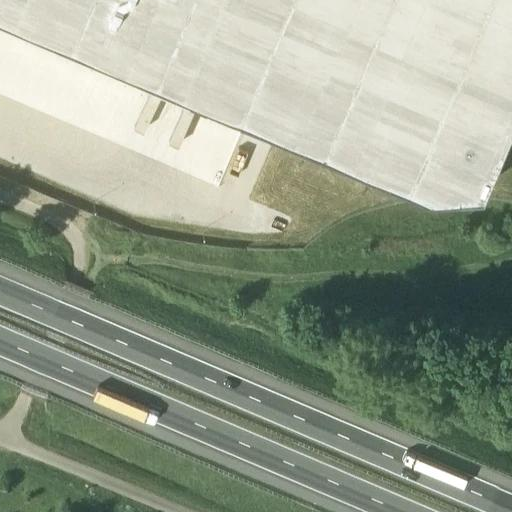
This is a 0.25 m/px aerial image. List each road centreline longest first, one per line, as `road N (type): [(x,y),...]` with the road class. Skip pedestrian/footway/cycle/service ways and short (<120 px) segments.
road 1 (motorway): [(511,507),(0,289)]
road 2 (motorway): [(0,344),(393,511)]
road 3 (unclassified): [(0,439),(80,259),(66,226),(0,197)]
road 4 (unclassified): [(185,511),(0,439)]
